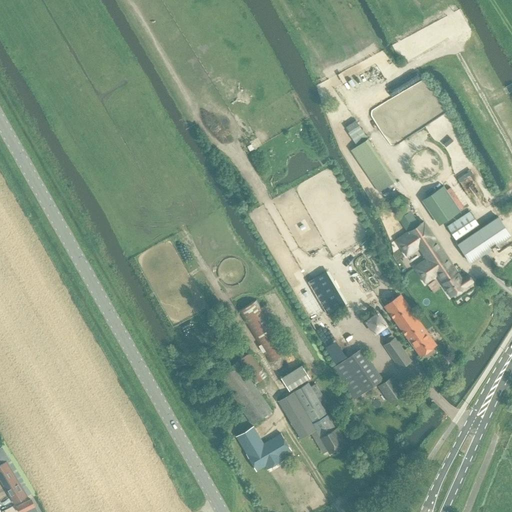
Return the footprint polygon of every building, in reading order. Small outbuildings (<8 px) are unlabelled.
[(355,121),(345,127),(349,132),(359,126),(355,121)] [(379,192),(396,181),(367,139),(350,150),(379,192)] [(459,211),(442,186),(421,200),(438,225),(459,211)] [(402,216),(411,211),(410,199),(400,195),(391,201),(392,212),(402,216)] [(469,211),(447,226),(456,241),(480,226),(469,211)] [(425,282),(436,274),(451,296),(473,282),(468,274),(461,279),(424,221),(417,225),(409,213),(400,219),(408,232),(396,239),(407,255),(419,247),(426,259),(414,267),(425,282)] [(457,244),(470,263),(510,235),(498,217),(457,244)] [(327,314),(344,304),(326,273),(309,283),(327,314)] [(384,274),(380,277),(386,286),(391,284),(384,274)] [(401,295),(385,306),(421,356),(436,345),(401,295)] [(268,304),(262,308),(257,300),(238,312),(270,363),(289,351),(269,319),(275,315),(268,304)] [(377,314),(366,322),(374,333),(385,325),(377,314)] [(387,343),(383,345),(400,368),(400,369),(412,361),(395,337),(393,338),(387,343)] [(359,350),(332,368),(334,372),(341,382),(352,399),(379,381),(371,368),(359,350)] [(255,385),(267,376),(250,352),(238,361),(255,385)] [(228,368),(218,376),(253,425),(272,411),(242,368),(238,362),(229,368),(228,368)] [(301,365),(281,378),(289,391),(310,378),(301,365)] [(390,403),(404,393),(392,375),(378,385),(390,403)] [(315,430),(329,453),(346,443),(337,427),(335,428),(309,383),(278,401),(300,439),(315,430)] [(252,427),(236,437),(256,471),(265,466),(282,456),(291,451),(281,434),(263,444),(252,427)] [(0,464),(6,461),(27,496),(30,494),(2,448),(0,448),(0,464)] [(0,479),(6,489),(19,482),(6,461),(0,464),(0,479)] [(6,489),(15,503),(27,496),(19,482),(6,489)] [(17,506),(20,511),(23,511),(34,506),(31,499),(17,506)]
